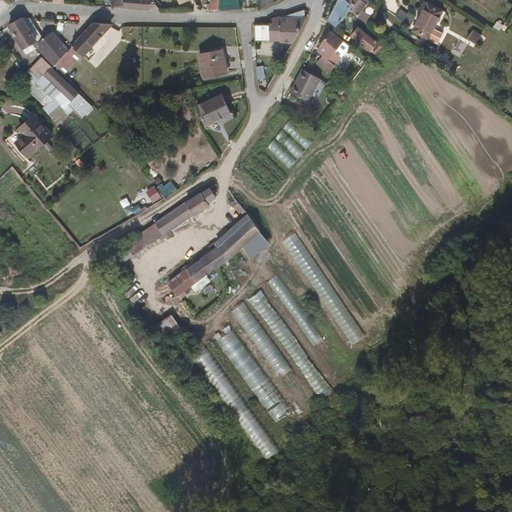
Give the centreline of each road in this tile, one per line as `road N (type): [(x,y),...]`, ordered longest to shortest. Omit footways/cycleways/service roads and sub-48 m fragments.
road 1 (track): [(0,322),(221,171)]
road 2 (unclassified): [(242,19),(17,7)]
road 3 (unclassified): [(257,121),(326,0)]
